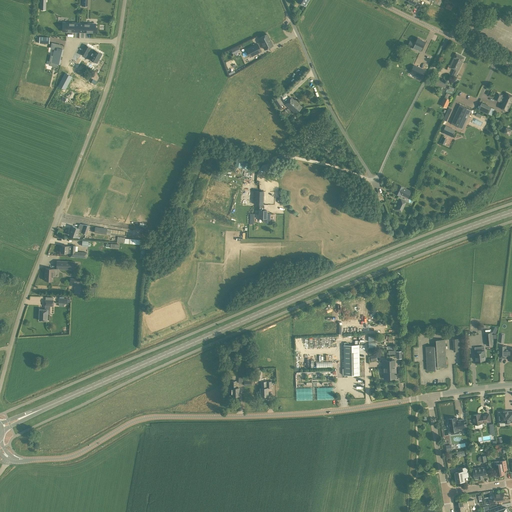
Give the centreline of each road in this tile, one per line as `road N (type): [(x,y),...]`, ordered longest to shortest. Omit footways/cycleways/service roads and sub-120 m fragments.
road 1 (secondary): [(1,427),(511,212)]
road 2 (tertiary): [(10,458),(67,457),(147,417),(311,413),(430,396)]
road 3 (unclassified): [(0,386),(31,277),(106,90),(125,0)]
road 4 (unclassified): [(282,0),(319,86),(376,181),(447,35)]
road 5 (unknown): [(263,186),(277,156),(369,173)]
